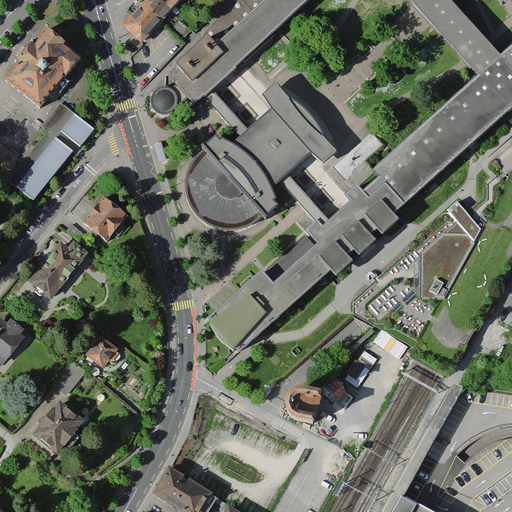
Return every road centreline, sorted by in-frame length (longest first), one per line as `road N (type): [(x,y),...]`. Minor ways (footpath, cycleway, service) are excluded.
road 1 (secondary): [(134,138),(187,345),(175,412),(124,511)]
road 2 (residential): [(134,138),(97,156),(0,278)]
road 3 (residential): [(234,0),(150,86),(122,100)]
